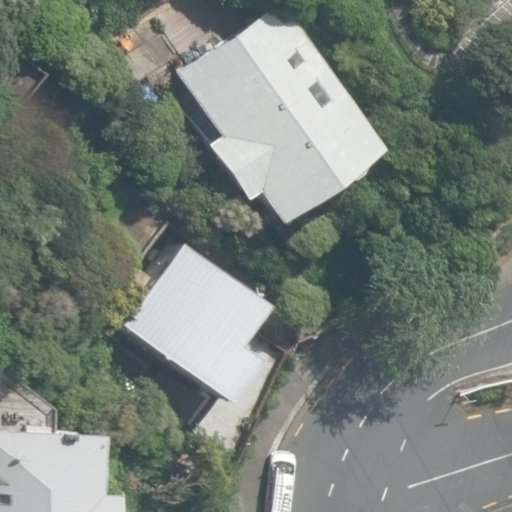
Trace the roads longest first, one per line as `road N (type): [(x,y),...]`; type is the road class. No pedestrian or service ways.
road 1 (tertiary): [(333,507),(358,436),(401,366),(511,318)]
road 2 (tertiary): [(333,507),(511,451)]
